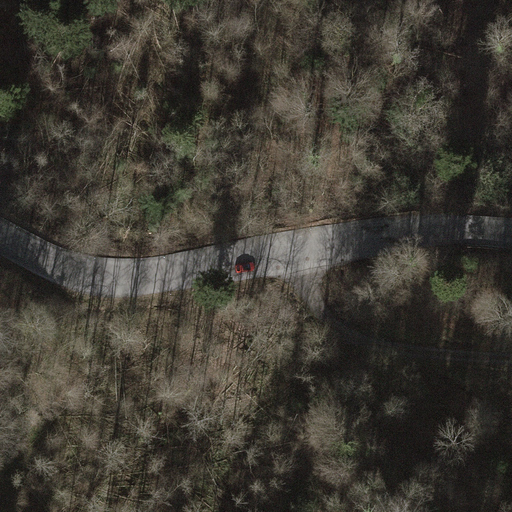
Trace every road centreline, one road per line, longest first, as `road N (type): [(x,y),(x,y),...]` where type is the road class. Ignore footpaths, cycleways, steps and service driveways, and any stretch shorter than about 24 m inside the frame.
road 1 (tertiary): [(0,236),(70,269),(130,277),(402,232),(511,232)]
road 2 (track): [(296,250),(316,305),(353,338),(386,349),(511,359)]
